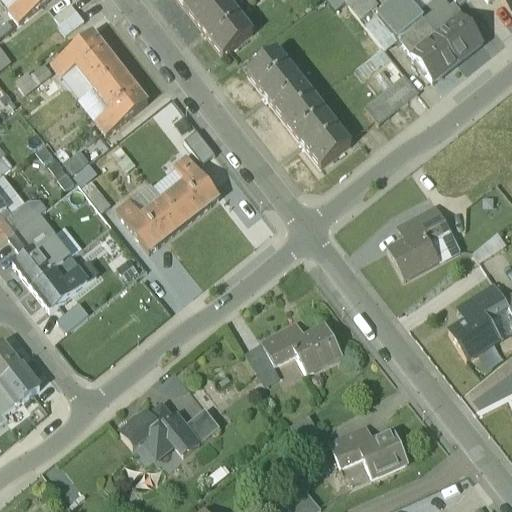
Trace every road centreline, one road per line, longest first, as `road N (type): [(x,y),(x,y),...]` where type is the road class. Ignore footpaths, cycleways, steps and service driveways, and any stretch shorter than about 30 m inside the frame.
road 1 (residential): [(315,231),(134,0)]
road 2 (residential): [(315,231),(87,412)]
road 3 (residential): [(485,453),(315,231)]
road 4 (residential): [(511,70),(315,231)]
road 5 (residential): [(87,412),(2,304)]
road 6 (residential): [(371,511),(485,453)]
